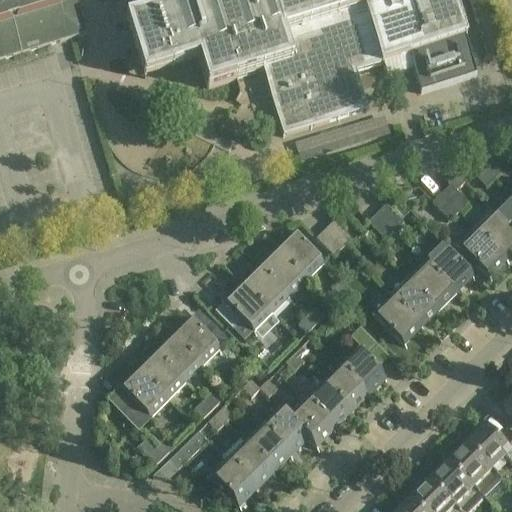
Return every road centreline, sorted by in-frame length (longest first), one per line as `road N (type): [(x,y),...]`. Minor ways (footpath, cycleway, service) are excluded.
road 1 (residential): [(78,272),(511,138)]
road 2 (residential): [(334,511),(511,337)]
road 3 (residential): [(66,498),(84,310),(78,272)]
